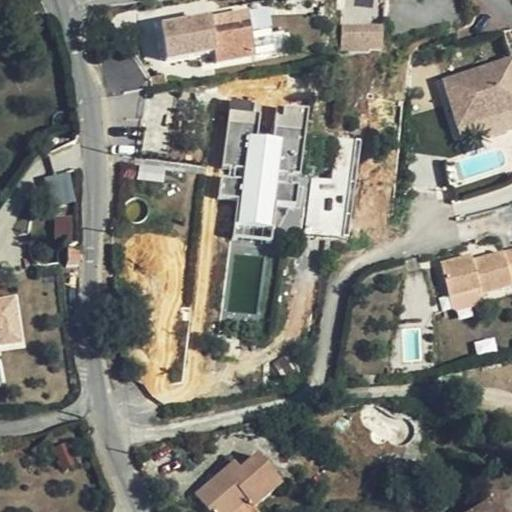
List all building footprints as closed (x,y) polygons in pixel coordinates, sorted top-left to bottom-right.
[(266,11),(247,14),(252,40),(271,37),(266,11)] [(252,40),(247,14),(210,20),(216,53),(217,65),(255,58),(252,40)] [(216,53),(210,20),(162,28),(167,62),(216,53)] [(378,29),(338,36),(342,60),(382,53),(378,29)] [(511,61),(444,82),(458,130),(511,114),(511,61)] [(272,142),(257,140),(262,106),(231,102),(222,169),(244,172),(243,182),(220,179),(218,200),(238,202),(234,228),(273,233),(276,207),(295,209),(298,189),(276,187),(277,177),(299,179),(308,112),(277,109),(272,142)] [(337,165),(354,166),(356,138),(339,137),(337,165)] [(329,222),(309,221),(308,238),(328,238),(329,222)] [(504,255),(482,260),(483,265),(473,267),(472,262),(471,257),(441,264),(449,300),(478,292),(479,297),(511,288),(511,287),(511,283),(511,282),(511,251),(504,254),(504,255)] [(66,267),(80,267),(80,254),(66,254),(66,267)] [(479,297),(478,292),(449,300),(453,311),(457,313),(478,307),(481,302),(479,297)] [(252,510),(253,509),(282,486),(258,457),(240,471),(234,465),(229,458),(218,467),(223,474),(195,497),(208,511),(235,511),(247,503),(252,510)] [(247,503),(235,511),(256,511),(253,509),(252,510),(247,503)]
